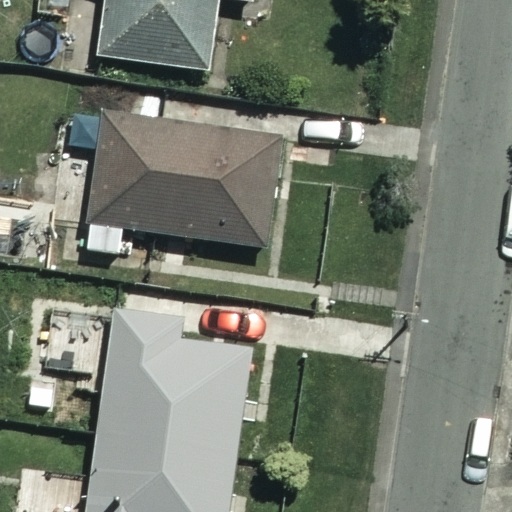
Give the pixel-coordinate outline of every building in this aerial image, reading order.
[(104,0),(98,55),(206,67),(213,0),(104,0)] [(280,135),(102,112),(83,248),(119,253),(123,226),(265,245),(280,135)] [(99,424),(237,443),(251,343),(179,333),(181,320),(115,311),(99,424)] [(95,324),(54,321),(51,367),(92,370),(95,324)] [(227,511),(237,443),(99,424),(86,511),(227,511)]
